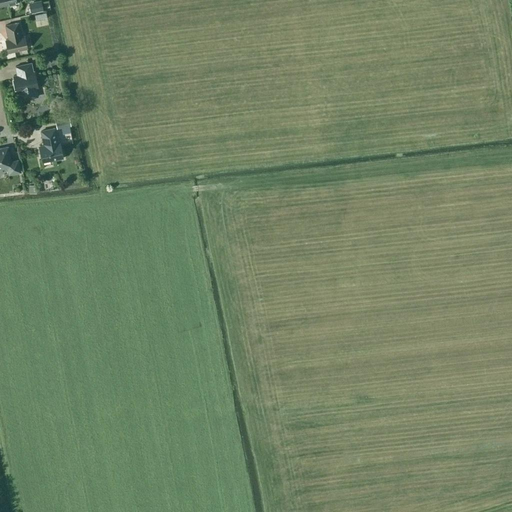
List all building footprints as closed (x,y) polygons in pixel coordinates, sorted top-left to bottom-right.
[(42,10),(40,0),(37,0),(28,2),(30,13),(42,10)] [(8,39),(5,39),(8,52),(26,48),(23,35),(21,36),(18,22),(5,25),(8,39)] [(11,61),(1,61),(1,69),(11,69),(11,61)] [(32,72),(30,63),(15,66),(17,75),(13,76),(16,91),(19,90),(21,99),(34,96),(35,94),(34,87),(37,86),(34,72),(32,72)] [(70,125),(68,117),(54,120),(56,128),(70,125)] [(57,141),(54,128),(40,131),(43,145),(38,146),(42,161),(51,159),(52,160),(62,158),(58,141),(57,141)] [(7,146),(0,148),(0,168),(7,167),(8,174),(20,171),(17,160),(10,161),(7,146)]
